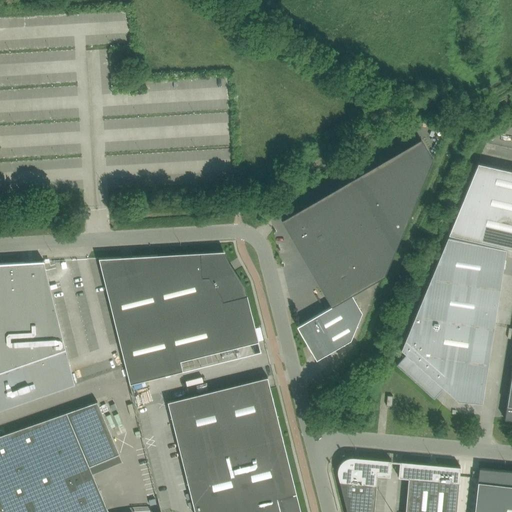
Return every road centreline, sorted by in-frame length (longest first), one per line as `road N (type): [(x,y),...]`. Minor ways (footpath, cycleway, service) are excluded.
road 1 (track): [(0,216),(235,208),(415,102)]
road 2 (unclassified): [(99,242),(249,236),(259,246),(309,439)]
road 3 (unknown): [(54,244),(70,328),(83,347),(96,338),(72,243)]
road 4 (unclassified): [(511,455),(309,439)]
